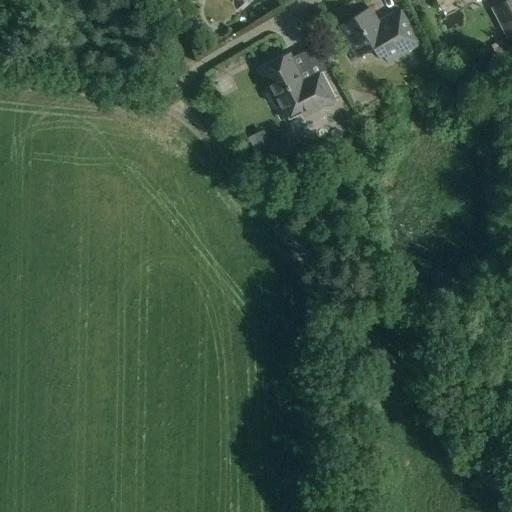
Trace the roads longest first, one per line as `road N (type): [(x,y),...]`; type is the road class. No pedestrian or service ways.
road 1 (track): [(511,510),(405,393),(178,108),(123,92),(0,85)]
road 2 (residential): [(200,69),(313,0)]
